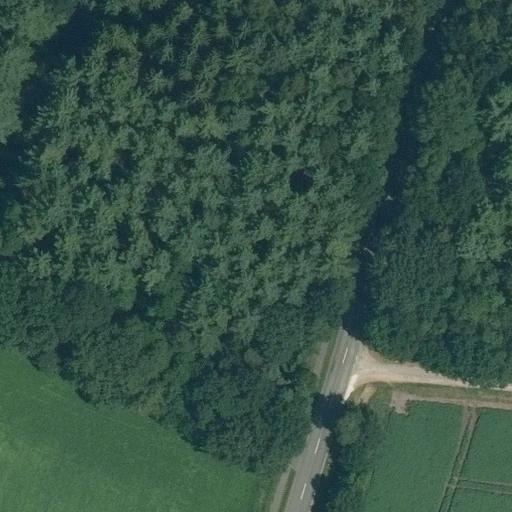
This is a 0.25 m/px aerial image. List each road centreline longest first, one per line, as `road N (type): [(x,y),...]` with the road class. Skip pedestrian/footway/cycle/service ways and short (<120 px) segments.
road 1 (tertiary): [(344,369),(457,0)]
road 2 (unclassified): [(344,369),(511,386)]
road 3 (tertiary): [(299,511),(344,369)]
